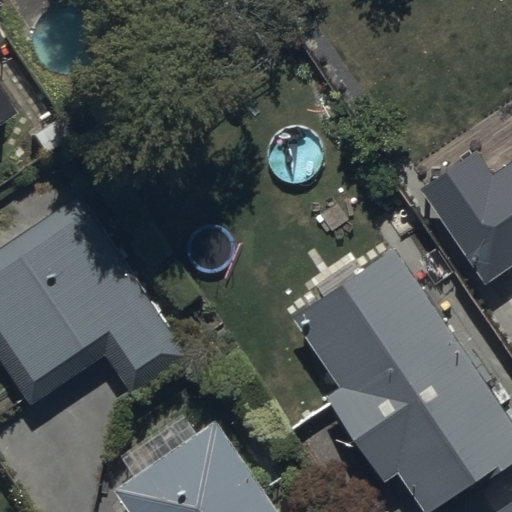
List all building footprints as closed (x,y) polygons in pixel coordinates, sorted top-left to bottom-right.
[(511,161),(493,174),(478,152),(421,190),(485,283),(511,264),(511,161)] [(82,190),(0,245),(0,349),(36,402),(107,354),(131,390),(191,349),(166,314),(82,190)] [(430,511),(441,511),(511,464),(511,414),(395,244),(294,313),(342,382),(327,392),(388,481),(403,471),(430,511)] [(134,511),(286,511),(219,413),(115,484),(134,511)] [(511,511),(511,502),(497,511),(511,511)]
